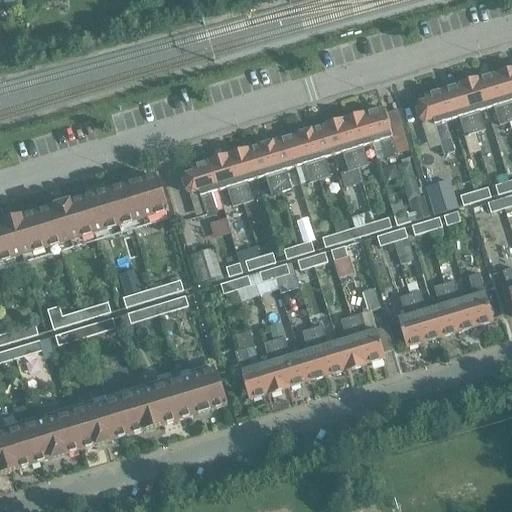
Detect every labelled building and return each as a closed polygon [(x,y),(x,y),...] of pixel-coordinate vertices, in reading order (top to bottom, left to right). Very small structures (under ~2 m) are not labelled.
[(27,0),(2,0),(10,11),(27,0)] [(511,72),(495,77),(510,124),(511,123),(511,72)] [(510,124),(495,77),(478,82),(486,110),(493,108),(499,127),(510,124)] [(486,110),(478,82),(478,81),(460,86),(460,87),(475,135),(475,134),(485,131),(479,112),(486,110)] [(442,93),(451,121),(459,118),(465,137),(464,137),(469,157),(481,153),(475,134),(475,135),(460,87),(442,93)] [(445,123),(451,121),(442,93),(426,98),(427,103),(420,106),(417,111),(420,122),(426,125),(434,122),(444,156),(454,153),(445,123)] [(364,117),(372,145),(380,142),(385,157),(396,154),(391,139),(405,135),(400,121),(387,124),(383,111),(364,117)] [(372,145),(364,117),(344,123),(359,170),(369,167),(363,148),(372,145)] [(359,170),(344,123),(325,128),(334,156),(342,154),(348,174),(359,170)] [(334,156),(325,128),(307,134),(321,181),(330,179),(324,159),(334,156)] [(321,181),(307,134),(288,140),(296,168),(304,166),(309,185),(321,181)] [(296,168),(288,140),(268,146),(283,193),(292,191),(286,171),(296,168)] [(283,193),(268,146),(249,152),(258,180),(256,180),(262,200),(283,193)] [(258,180),(249,152),(231,158),(246,205),(254,202),(248,183),(256,180),(258,180)] [(246,205),(231,158),(209,165),(218,192),(227,189),(233,209),(246,205)] [(218,192),(209,165),(192,170),(193,175),(186,177),(183,183),(186,193),(192,196),(200,194),(207,217),(217,214),(211,194),(218,192)] [(511,193),(506,174),(505,175),(508,184),(495,188),(498,198),(511,193)] [(85,201),(96,237),(169,215),(158,178),(85,201)] [(426,189),(435,219),(459,211),(450,182),(426,189)] [(473,194),(476,204),(491,200),(488,190),(473,194)] [(476,204),(473,194),(460,198),(463,208),(476,204)] [(511,197),(502,200),(506,215),(511,213),(511,197)] [(409,203),(411,210),(415,223),(430,218),(424,198),(409,203)] [(356,230),(359,240),(379,234),(375,224),(374,224),(367,199),(358,202),(366,227),(356,230)] [(506,215),(502,200),(487,205),(491,215),(505,211),(506,215)] [(96,237),(85,201),(12,223),(23,259),(96,237)] [(393,219),(397,229),(411,224),(407,214),(393,219)] [(457,214),(443,218),(447,228),(461,224),(457,214)] [(375,224),(379,234),(392,230),(389,220),(375,224)] [(439,220),(426,224),(429,234),(442,230),(439,220)] [(0,266),(23,259),(12,223),(2,226),(0,226),(0,266)] [(415,238),(429,234),(426,224),(412,228),(415,238)] [(338,235),(341,245),(359,240),(356,230),(338,235)] [(395,233),(398,244),(407,241),(404,230),(395,233)] [(398,244),(395,233),(377,239),(380,249),(382,248),(384,254),(395,251),(393,245),(398,244)] [(341,245),(338,235),(322,240),(325,250),(341,245)] [(299,247),(302,257),(314,253),(311,244),(299,247)] [(302,257),(299,247),(283,252),(286,262),(302,257)] [(345,249),(331,253),(338,279),(352,274),(345,249)] [(199,288),(223,281),(214,250),(190,258),(199,288)] [(236,254),(222,258),(228,280),(243,276),(236,254)] [(262,258),(265,268),(276,265),(273,255),(262,258)] [(325,255),(311,259),(314,269),(328,265),(325,255)] [(265,268),(262,258),(245,264),(248,274),(265,268)] [(300,273),(314,269),(311,259),(297,263),(300,273)] [(273,270),(276,281),(290,276),(286,266),(273,270)] [(276,281),(273,270),(259,275),(262,285),(276,281)] [(511,270),(502,273),(511,305),(511,270)] [(462,300),(472,330),(494,324),(479,275),(468,279),(474,297),(462,300)] [(234,282),(237,292),(251,288),(248,278),(234,282)] [(181,282),(169,286),(173,296),(184,293),(181,282)] [(237,292),(234,282),(220,287),(223,297),(237,292)] [(472,330),(462,300),(460,301),(455,283),(434,289),(439,307),(441,307),(450,337),(472,330)] [(158,289),(161,300),(173,296),(169,286),(158,289)] [(146,293),(150,303),(161,300),(158,289),(146,293)] [(369,313),(380,309),(374,292),(363,295),(369,313)] [(135,296),(138,307),(150,303),(146,293),(135,296)] [(441,307),(439,307),(426,311),(420,293),(414,295),(429,343),(450,337),(441,307)] [(429,343),(414,295),(399,300),(405,317),(397,320),(406,350),(429,343)] [(127,310),(138,307),(135,296),(123,300),(127,310)] [(186,298),(174,302),(177,312),(189,309),(186,298)] [(163,305),(166,316),(177,312),(174,302),(163,305)] [(108,304),(96,308),(99,318),(111,315),(108,304)] [(151,309),(154,319),(166,316),(163,305),(151,309)] [(85,311),(88,322),(99,318),(96,308),(85,311)] [(140,312),(143,323),(154,319),(151,309),(140,312)] [(73,315),(76,325),(88,322),(85,311),(73,315)] [(131,326),(143,323),(140,312),(128,316),(131,326)] [(351,319),(365,367),(385,360),(384,355),(394,352),(386,328),(376,331),(371,313),(351,319)] [(62,318),(65,329),(76,325),(73,315),(62,318)] [(53,332),(65,329),(62,318),(50,322),(53,332)] [(337,343),(346,372),(365,367),(351,319),(340,322),(346,340),(337,343)] [(113,320),(101,324),(104,334),(116,331),(113,320)] [(90,327),(93,338),(104,334),(101,324),(90,327)] [(35,326),(24,330),(27,340),(39,336),(35,326)] [(78,331),(81,341),(93,338),(90,327),(78,331)] [(346,372),(337,343),(328,346),(323,328),(312,331),(327,378),(346,372)] [(12,333),(16,343),(27,340),(24,330),(12,333)] [(67,334),(70,345),(81,341),(78,331),(67,334)] [(269,396),(260,367),(251,369),(246,351),(255,349),(249,331),(234,336),(239,353),(234,354),(249,402),(269,396)] [(299,355),(307,384),(327,378),(312,331),(301,334),(307,352),(299,355)] [(1,337),(4,347),(16,343),(12,333),(1,337)] [(58,348),(70,345),(67,334),(55,338),(58,348)] [(307,384),(299,355),(290,358),(284,339),(274,342),(288,390),(307,384)] [(40,342),(29,346),(32,356),(43,353),(40,342)] [(260,367),(269,396),(288,390),(274,342),(263,346),(269,364),(260,367)] [(17,349),(20,360),(32,356),(29,346),(17,349)] [(6,353),(9,363),(20,360),(17,349),(6,353)] [(0,354),(0,365),(9,363),(6,353),(0,354)] [(388,364),(280,393),(283,404),(391,375),(388,364)] [(144,395),(155,431),(228,409),(217,372),(144,395)] [(71,417),(82,453),(155,431),(144,395),(71,417)] [(21,425),(33,421),(28,407),(16,411),(21,425)] [(0,438),(0,444),(9,475),(82,453),(71,417),(0,438)] [(0,478),(9,475),(0,444),(0,478)]
